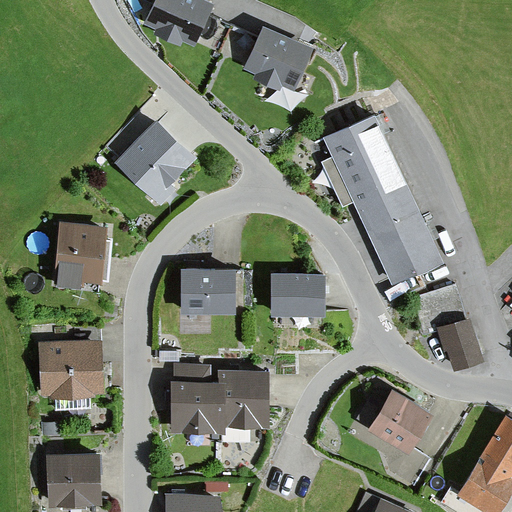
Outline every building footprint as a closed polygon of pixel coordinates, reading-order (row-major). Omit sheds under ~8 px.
[(194,0),(150,0),(139,27),(188,49),(207,6),(194,0)] [(257,29),(239,72),(287,92),(305,49),(257,29)] [(347,203),(384,286),(435,263),(368,116),(307,143),(337,208),(347,203)] [(149,119),(106,163),(156,211),(173,193),(166,186),(191,160),(149,119)] [(53,228),(50,289),(95,291),(98,231),(53,228)] [(173,272),(174,314),(227,312),(225,270),(173,272)] [(263,277),(264,317),(316,315),(315,275),(263,277)] [(447,369),(483,356),(457,286),(421,299),(447,369)] [(36,344),(39,398),(98,395),(96,341),(36,344)] [(175,381),(175,436),(230,435),(230,425),(269,424),(269,372),(219,372),(219,381),(175,381)] [(389,391),(366,430),(405,453),(428,414),(389,391)] [(511,424),(499,417),(451,497),(476,511),(495,511),(511,485),(503,480),(511,464),(511,424)] [(47,458),(50,510),(99,507),(97,455),(47,458)] [(381,494),(373,511),(416,511),(418,509),(381,494)] [(164,501),(164,511),(218,511),(218,499),(164,501)]
